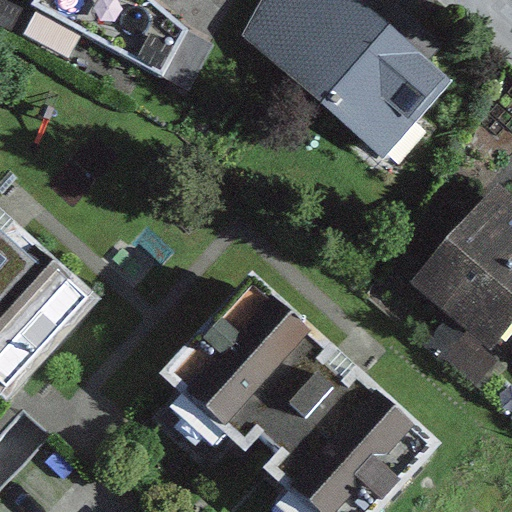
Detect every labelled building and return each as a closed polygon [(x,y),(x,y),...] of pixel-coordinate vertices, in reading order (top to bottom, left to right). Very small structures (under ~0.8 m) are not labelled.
[(44,0),(39,6),(161,77),(185,32),(149,0),(44,0)] [(378,20),(355,0),(264,0),(242,43),(383,162),(451,82),(429,63),(442,48),(391,4),(378,20)] [(511,330),(511,202),(496,190),(415,288),(494,353),(511,330)] [(97,308),(13,229),(0,217),(0,397),(6,403),(97,308)] [(374,511),(432,449),(254,289),(169,383),(311,511),(374,511)]
